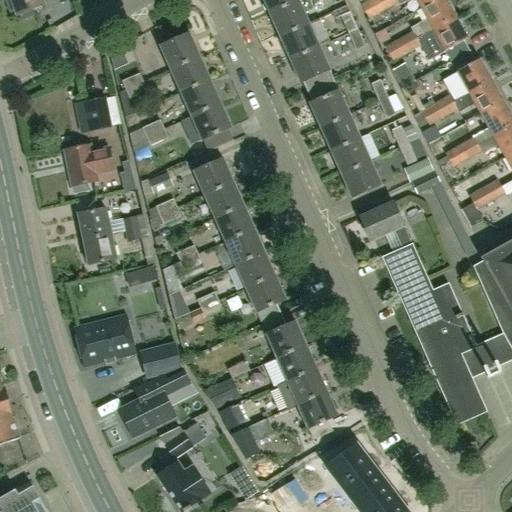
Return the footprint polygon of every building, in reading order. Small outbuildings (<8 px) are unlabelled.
[(40,0),(3,0),(9,14),(13,12),(16,18),(19,17),(21,21),(35,16),(33,11),(44,7),(40,0)] [(297,2),(296,0),(260,0),(267,15),(297,2)] [(382,13),(373,0),(369,0),(360,5),(369,21),(382,13)] [(373,0),(382,13),(396,5),(392,0),(373,0)] [(392,0),(396,5),(397,4),(399,7),(410,0),(413,0),(419,10),(438,0),(392,0)] [(443,0),(438,0),(419,10),(425,20),(410,29),(412,33),(417,40),(454,19),(443,0)] [(308,26),(297,2),(267,15),(278,39),(308,26)] [(352,44),(362,39),(350,12),(340,17),(352,44)] [(412,33),(400,40),(408,54),(421,47),(423,52),(438,43),(444,53),(445,52),(465,41),(466,40),(454,19),(417,40),(412,33)] [(318,49),(308,26),(278,39),(289,62),(318,49)] [(375,36),(380,44),(389,39),(386,33),(393,30),(391,26),(384,30),(384,31),(375,36)] [(169,74),(199,61),(188,36),(159,50),(169,74)] [(366,47),(362,39),(352,44),(356,52),(366,47)] [(125,71),(148,61),(139,40),(117,50),(125,71)] [(408,54),(400,40),(384,49),(393,63),(408,54)] [(465,41),(445,52),(456,74),(476,62),(465,41)] [(329,73),(318,49),(289,62),(300,86),(304,84),(329,73)] [(199,61),(169,74),(180,97),(209,84),(199,61)] [(479,61),(476,62),(456,74),(467,94),(468,95),(491,82),(479,61)] [(345,109),(329,73),(304,84),(312,104),(308,106),(316,122),(345,109)] [(126,91),(143,83),(139,74),(122,82),(126,91)] [(375,96),(385,91),(380,81),(370,85),(375,96)] [(454,102),(426,120),(430,127),(457,111),(465,125),(480,117),(480,116),(503,104),(491,82),(468,95),(467,94),(454,102)] [(143,83),(126,91),(130,100),(147,92),(143,83)] [(209,84),(180,97),(190,120),(220,107),(209,84)] [(388,99),(385,91),(375,96),(386,120),(396,115),(394,111),(402,108),(396,95),(388,99)] [(426,120),(454,102),(450,96),(414,117),(418,125),(426,120)] [(106,98),(84,102),(90,131),(112,127),(106,98)] [(480,117),(487,130),(492,137),(492,138),(511,126),(511,120),(503,104),(480,116),(480,117)] [(230,131),(220,107),(190,120),(178,125),(188,148),(200,143),(201,144),(230,131)] [(357,135),(345,109),(316,122),(327,148),(357,135)] [(146,138),(164,130),(160,121),(142,129),(146,138)] [(511,126),(492,138),(504,159),(511,154),(511,126)] [(399,149),(418,139),(413,129),(404,133),(401,127),(391,131),(399,149)] [(164,130),(146,138),(150,147),(168,139),(164,130)] [(357,135),(327,148),(339,174),(368,161),(357,135)] [(449,162),(478,146),(473,138),(445,154),(446,157),(449,162)] [(426,156),(418,139),(399,149),(407,166),(417,162),(416,160),(426,156)] [(482,153),(478,146),(449,162),(453,169),(482,153)] [(87,192),(86,185),(97,183),(95,172),(112,168),(112,169),(110,156),(108,147),(91,150),(90,148),(64,153),(73,195),(87,192)] [(411,184),(435,174),(428,158),(403,170),(409,184),(411,183),(411,184)] [(380,187),(368,161),(339,174),(350,200),(380,187)] [(203,199),(233,186),(222,162),(192,175),(203,199)] [(167,173),(147,182),(154,196),(174,187),(167,173)] [(435,174),(411,184),(417,195),(431,188),(436,197),(445,192),(435,174)] [(472,204),(461,211),(470,228),(484,221),(478,210),(506,195),(497,180),(468,197),(472,204)] [(233,186),(203,199),(214,223),(243,210),(233,186)] [(159,216),(177,208),(173,199),(155,208),(159,216)] [(376,213),(359,220),(364,232),(369,243),(377,240),(385,236),(389,246),(393,254),(397,253),(404,250),(411,246),(404,228),(393,205),(376,213)] [(181,217),(177,208),(159,216),(163,225),(181,217)] [(254,233),(243,210),(214,223),(224,246),(254,233)] [(122,222),(107,224),(105,211),(77,217),(83,242),(110,236),(110,235),(125,232),(125,233),(146,229),(144,216),(121,220),(122,222)] [(157,227),(148,229),(152,251),(161,250),(157,227)] [(148,238),(146,229),(125,233),(127,242),(148,238)] [(264,256),(254,233),(224,246),(234,269),(264,256)] [(110,236),(83,242),(88,268),(116,262),(110,236)] [(393,254),(382,259),(419,343),(457,427),(471,420),(485,414),(478,397),(471,380),(478,377),(485,374),(486,377),(487,380),(494,377),(500,374),(499,371),(497,368),(511,361),(511,242),(480,261),(483,264),(474,269),(488,302),(503,336),(494,340),(475,348),(462,317),(448,287),(440,290),(432,293),(422,270),(411,246),(404,250),(397,253),(393,254)] [(180,263),(198,255),(194,246),(176,254),(180,263)] [(198,255),(180,263),(184,272),(202,264),(198,255)] [(274,279),(264,256),(234,269),(244,292),(274,279)] [(151,271),(141,274),(145,286),(155,283),(151,271)] [(274,279),(244,292),(255,316),(256,315),(278,306),(285,303),(274,279)] [(200,309),(219,301),(215,293),(196,301),(200,309)] [(219,301),(200,309),(175,321),(177,325),(192,318),(194,324),(223,311),(219,301)] [(150,329),(172,323),(167,302),(145,308),(150,329)] [(287,328),(278,306),(256,315),(265,337),(287,328)] [(126,317),(73,331),(83,369),(136,356),(126,317)] [(294,325),(287,328),(265,337),(265,338),(275,362),(304,349),(294,325)] [(172,347),(138,356),(145,381),(179,373),(172,347)] [(315,372),(304,349),(275,362),(285,383),(276,387),(277,389),(315,372)] [(232,381),(250,373),(245,362),(227,371),(231,379),(232,381)] [(140,402),(119,412),(133,439),(175,418),(165,399),(173,395),(172,394),(191,384),(189,382),(184,372),(184,371),(165,380),(164,377),(134,391),(140,402)] [(325,396),(315,372),(277,389),(286,410),(295,406),(296,409),(325,396)] [(0,445),(19,439),(12,419),(14,418),(3,385),(1,385),(0,381),(0,445)] [(216,414),(231,407),(220,386),(204,393),(216,414)] [(336,418),(325,396),(296,409),(306,431),(308,431),(313,441),(333,432),(328,422),(336,418)] [(240,405),(220,414),(229,431),(248,422),(240,405)] [(274,427),(271,420),(254,428),(257,435),(274,427)] [(180,429),(161,438),(165,445),(164,446),(174,460),(206,439),(197,424),(183,433),(180,429)] [(340,487),(371,464),(356,445),(326,468),(340,487)] [(192,467),(184,471),(179,463),(156,478),(178,511),(185,511),(211,495),(192,467)] [(355,506),(385,483),(371,464),(340,487),(355,506)] [(0,511),(45,511),(29,482),(14,491),(0,499),(0,511)] [(359,511),(385,511),(399,502),(385,483),(355,506),(359,511)] [(258,493),(253,484),(246,488),(252,497),(258,493)] [(317,487),(309,493),(318,504),(326,498),(317,487)] [(407,511),(399,502),(385,511),(407,511)]
